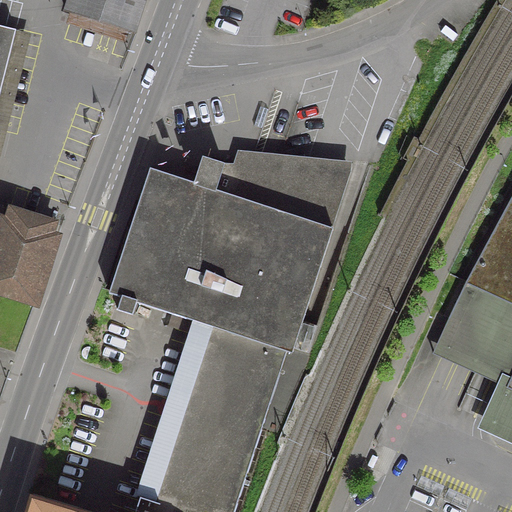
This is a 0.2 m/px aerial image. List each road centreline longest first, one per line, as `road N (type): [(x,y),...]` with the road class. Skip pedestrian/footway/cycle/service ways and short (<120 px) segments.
road 1 (secondary): [(0,500),(154,66)]
road 2 (residential): [(432,0),(316,54),(154,66)]
